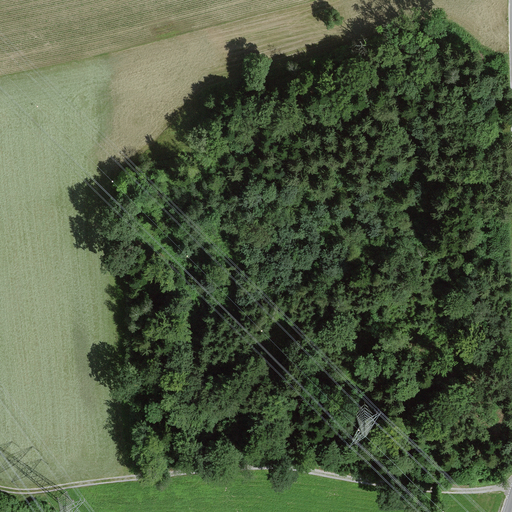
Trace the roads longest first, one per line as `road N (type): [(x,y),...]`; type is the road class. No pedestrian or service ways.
road 1 (track): [(133,477),(233,467),(440,491),(511,481)]
road 2 (track): [(133,477),(0,488)]
